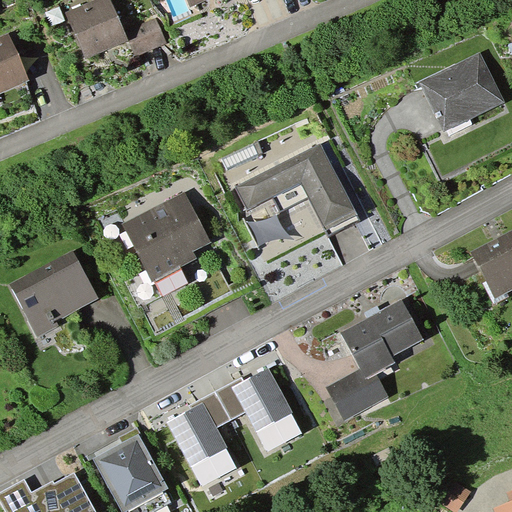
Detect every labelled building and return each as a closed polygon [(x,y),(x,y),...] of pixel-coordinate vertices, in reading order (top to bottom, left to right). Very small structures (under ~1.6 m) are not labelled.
[(128,40),(110,0),(104,0),(73,13),(92,55),(128,40)] [(128,31),(137,54),(165,42),(156,19),(128,31)] [(0,91),(27,80),(9,37),(0,40),(0,91)] [(505,102),(483,57),(426,85),(449,130),(505,102)] [(322,146),(241,188),(251,208),(305,180),(329,226),(356,212),(322,146)] [(209,242),(185,195),(129,224),(152,270),(209,242)] [(511,287),(511,235),(478,254),(500,294),(511,287)] [(97,298),(74,255),(16,286),(40,329),(97,298)] [(423,340),(403,303),(347,333),(371,377),(394,364),(391,357),(423,340)] [(292,411),(269,368),(234,386),(257,429),(292,411)] [(227,446),(204,402),(169,420),(192,464),(227,446)] [(164,488),(139,442),(103,461),(128,508),(164,488)] [(389,447),(372,456),(378,468),(395,459),(389,447)] [(90,511),(73,478),(26,502),(31,511),(90,511)] [(440,503),(454,511),(457,511),(471,491),(455,481),(440,503)]
